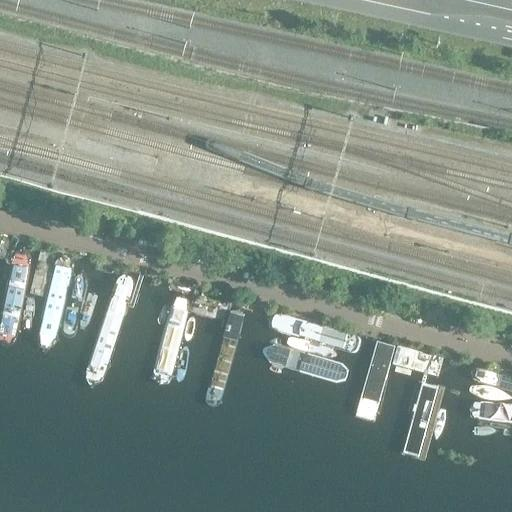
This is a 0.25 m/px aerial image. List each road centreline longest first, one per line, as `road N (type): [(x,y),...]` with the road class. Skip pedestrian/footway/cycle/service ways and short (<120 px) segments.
road 1 (residential): [(511,357),(0,218)]
road 2 (primary): [(312,0),(511,39)]
